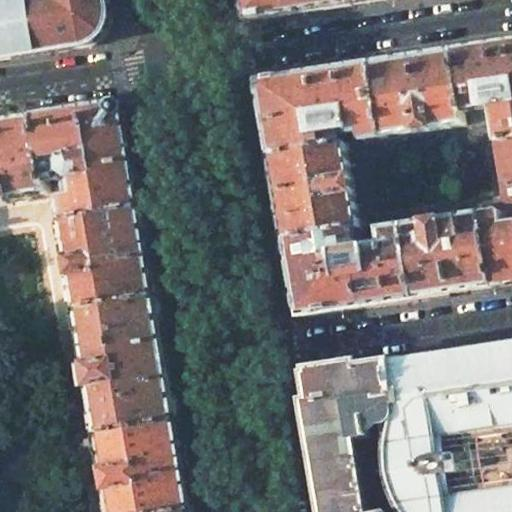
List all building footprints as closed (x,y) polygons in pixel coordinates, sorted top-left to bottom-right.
[(20,0),(0,3),(0,60),(87,47),(99,42),(102,40),(104,38),(107,31),(111,12),(109,0),(20,0)] [(247,0),(251,22),(355,6),(354,0),(247,0)] [(511,43),(457,52),(470,126),(490,123),(488,110),(495,109),(497,122),(500,146),(511,143),(511,43)] [(387,139),(470,126),(457,52),(376,65),(387,139)] [(376,65),(262,82),(274,158),(345,146),(343,133),(351,132),(356,135),(364,134),(365,140),(365,141),(366,141),(366,142),(367,142),(368,142),(387,139),(376,65)] [(117,104),(38,117),(49,183),(64,181),(70,187),(71,197),(64,198),(62,202),(66,223),(146,209),(129,113),(117,104)] [(38,117),(0,122),(0,203),(50,196),(51,196),(51,195),(49,183),(38,117)] [(511,143),(500,146),(510,203),(511,203),(511,143)] [(288,241),(362,228),(348,145),(345,146),(274,158),(288,241)] [(160,298),(146,209),(66,223),(81,311),(160,298)] [(502,211),(485,214),(497,288),(511,286),(511,225),(511,226),(511,224),(508,225),(506,214),(502,211)] [(394,304),(497,288),(485,214),(382,230),(394,304)] [(362,228),(288,241),(301,319),(394,304),(382,230),(369,232),(362,228)] [(181,423),(160,298),(81,311),(102,436),(181,423)] [(511,511),(511,345),(397,363),(406,419),(408,434),(405,438),(403,442),(402,443),(400,448),(398,452),(397,456),(396,461),(396,465),(396,470),(396,474),(396,477),(397,481),(399,486),(400,490),(402,494),(405,498),(408,501),(411,505),(414,508),(418,511),(419,511),(511,511)] [(404,422),(406,419),(397,363),(311,376),(334,511),(419,511),(418,511),(414,508),(411,505),(408,501),(405,498),(402,494),(400,490),(399,486),(397,481),(396,477),(396,474),(396,470),(396,465),(396,461),(397,456),(398,452),(400,448),(402,443),(403,442),(405,438),(408,434),(378,439),(377,434),(383,433),(381,420),(386,426),(393,428),(400,426),(404,422)] [(191,511),(196,511),(181,423),(102,436),(115,511),(191,511)]
